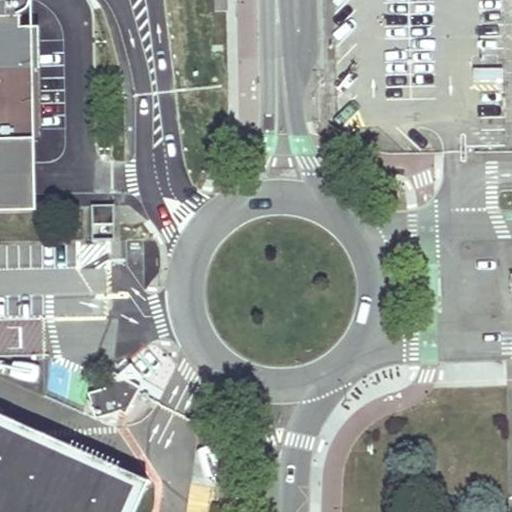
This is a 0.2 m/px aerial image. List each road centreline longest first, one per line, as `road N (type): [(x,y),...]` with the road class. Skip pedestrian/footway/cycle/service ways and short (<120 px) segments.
road 1 (unclassified): [(329,207),(306,163),(293,109),(280,0)]
road 2 (unclassified): [(271,0),(267,125),(258,162),(233,206)]
road 3 (unclassified): [(324,371),(358,341),(374,289),(360,237),(329,207)]
road 4 (unclassified): [(233,206),(208,227),(187,269),(192,323),(216,357)]
road 5 (unclassified): [(216,357),(266,455),(275,511)]
road 6 (unclassified): [(277,511),(294,439),(324,371)]
